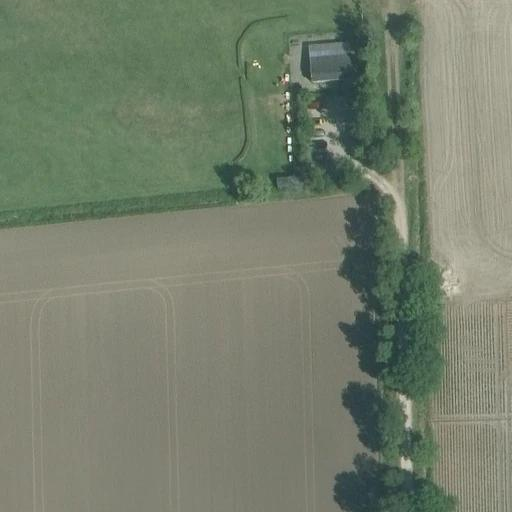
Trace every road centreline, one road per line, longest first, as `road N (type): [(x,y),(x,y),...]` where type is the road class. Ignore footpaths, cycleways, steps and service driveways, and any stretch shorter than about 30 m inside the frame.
road 1 (track): [(408,511),(394,27)]
road 2 (track): [(399,195),(330,125),(324,94)]
